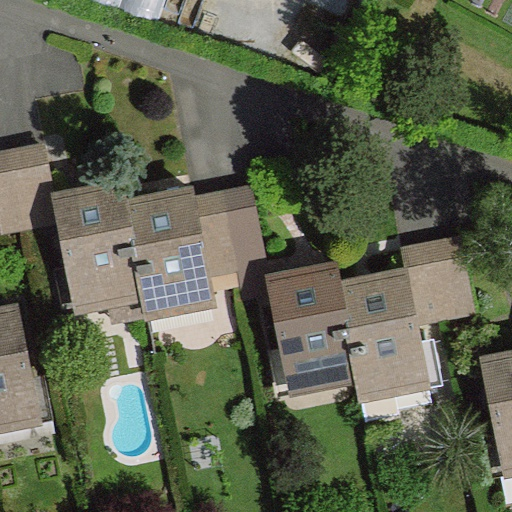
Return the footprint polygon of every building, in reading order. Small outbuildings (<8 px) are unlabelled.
[(57,195),(47,147),(18,153),(32,222),(61,216),(57,195)] [(32,222),(18,153),(0,156),(0,217),(2,227),(32,222)] [(124,183),(57,195),(61,216),(76,297),(143,284),(128,201),(124,183)] [(195,189),(128,201),(143,284),(147,303),(213,289),(210,270),(197,201),(195,189)] [(254,189),(226,195),(240,264),(268,258),(254,189)] [(226,195),(197,201),(210,270),(240,264),(226,195)] [(462,241),(434,246),(447,315),(476,309),(462,241)] [(404,252),(407,270),(418,320),(447,315),(434,246),(404,252)] [(337,264),(270,278),(290,379),(357,365),(341,284),(337,264)] [(407,270),(341,284),(357,365),(361,385),(428,371),(418,320),(407,270)] [(0,310),(0,416),(39,408),(19,307),(0,310)] [(511,352),(486,358),(506,460),(511,458),(511,352)] [(435,401),(428,371),(361,385),(369,419),(401,413),(400,409),(435,401)]
